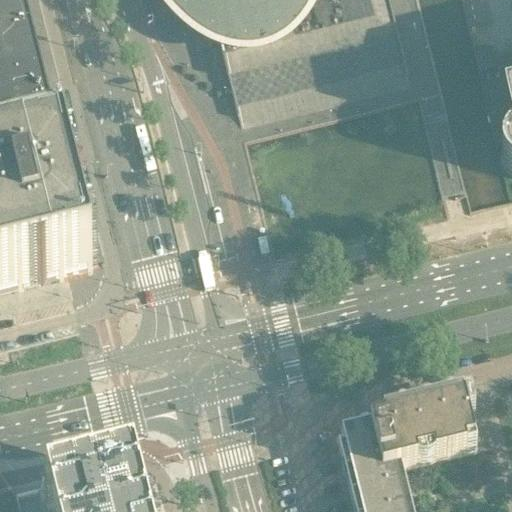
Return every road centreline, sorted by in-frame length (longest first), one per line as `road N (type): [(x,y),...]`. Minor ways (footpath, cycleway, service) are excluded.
road 1 (tertiary): [(216,336),(149,68),(120,0)]
road 2 (residential): [(97,88),(78,129),(114,271),(108,308),(0,338)]
road 3 (residential): [(315,511),(299,445),(312,417),(511,366)]
road 4 (secondary): [(511,262),(216,336)]
road 5 (secondary): [(227,388),(511,315)]
road 6 (tertiary): [(97,88),(166,348)]
road 7 (unclassified): [(0,482),(133,458),(158,479),(171,511)]
road 8 (secondary): [(0,443),(179,400)]
road 9 (secondary): [(166,348),(0,391)]
road 10 (tertiary): [(256,511),(227,388)]
